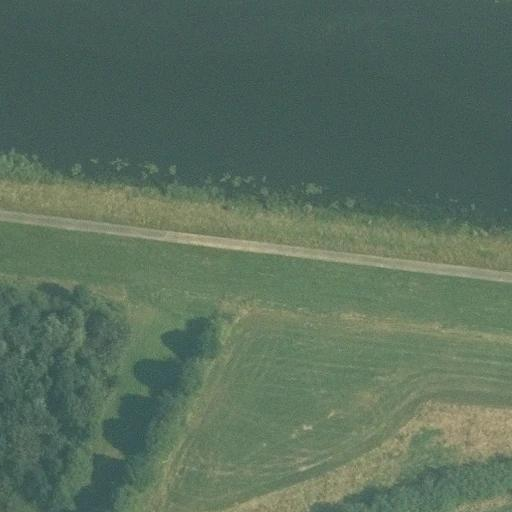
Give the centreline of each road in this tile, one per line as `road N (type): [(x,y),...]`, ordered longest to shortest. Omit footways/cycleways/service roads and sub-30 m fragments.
road 1 (unclassified): [(511,272),(0,206)]
road 2 (track): [(0,284),(292,316)]
